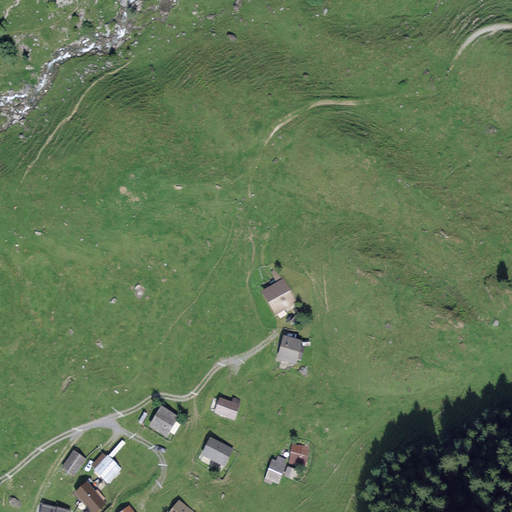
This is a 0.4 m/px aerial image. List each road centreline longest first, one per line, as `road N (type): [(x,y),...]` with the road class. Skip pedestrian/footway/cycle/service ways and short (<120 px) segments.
road 1 (track): [(18,467),(65,435),(157,396),(188,397),(215,368),(239,360)]
road 2 (track): [(96,422),(160,455),(164,472),(146,511)]
